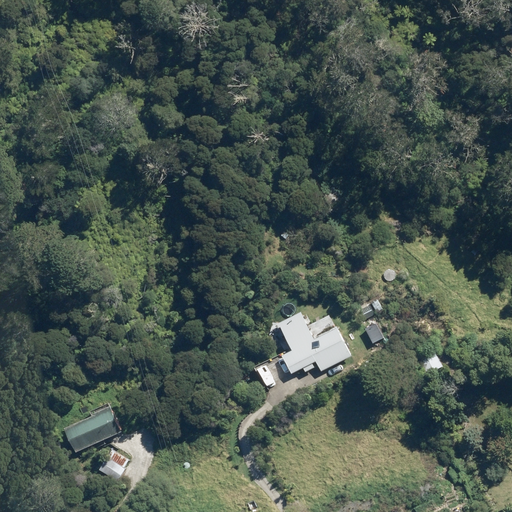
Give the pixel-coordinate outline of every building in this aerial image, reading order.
[(351,204),(341,185),(325,194),(335,212),(351,204)] [(427,316),(409,278),(387,288),(417,356),(420,355),(428,374),(446,366),(440,352),(453,346),(449,340),(459,335),(445,308),(427,316)] [(320,340),(305,312),(284,323),(298,350),(288,356),(297,374),(320,362),(325,371),(356,355),(351,346),(342,328),(320,340)] [(376,324),(366,330),(375,345),(385,339),(376,324)] [(81,453),(127,432),(116,407),(101,413),(102,415),(71,429),(81,453)] [(103,470),(120,482),(129,469),(127,468),(132,461),(116,450),(103,470)]
